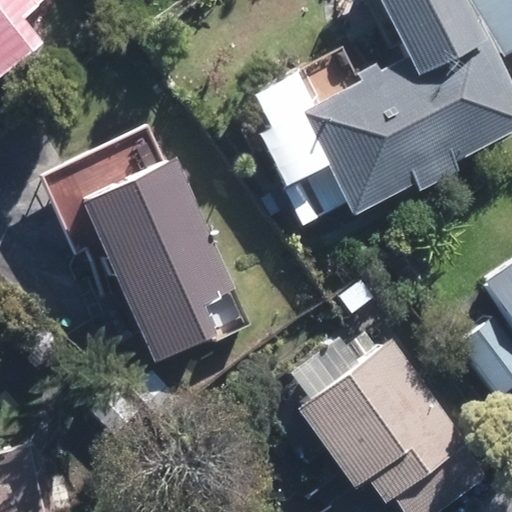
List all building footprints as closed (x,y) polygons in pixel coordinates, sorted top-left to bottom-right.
[(0,0),(0,68),(35,40),(13,14),(30,0),(0,0)] [(511,102),(454,0),(364,0),(397,58),(248,141),(295,224),(337,201),(343,211),(404,177),(411,190),(454,166),(450,159),(511,124),(511,102)] [(511,0),(460,0),(490,54),(511,42),(511,0)] [(190,301),(226,283),(163,151),(67,197),(141,352),(201,324),(190,301)] [(511,253),(429,313),(489,398),(511,381),(511,253)] [(308,511),(331,511),(362,488),(374,504),(383,497),(394,511),(437,511),(488,473),(382,331),(351,354),(327,324),(273,366),(284,380),(272,390),(281,401),(320,452),(284,480),(308,511)] [(97,373),(71,396),(108,436),(133,413),(97,373)]
